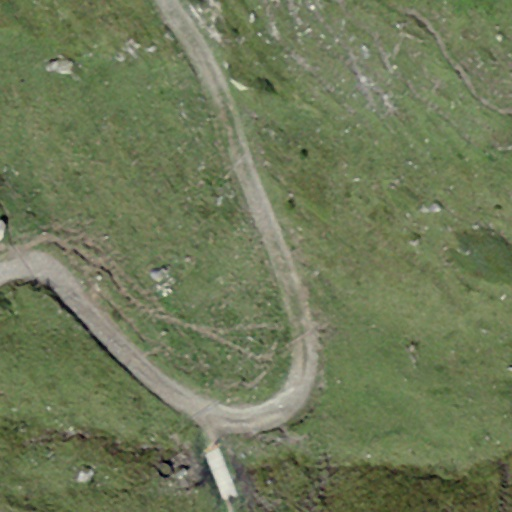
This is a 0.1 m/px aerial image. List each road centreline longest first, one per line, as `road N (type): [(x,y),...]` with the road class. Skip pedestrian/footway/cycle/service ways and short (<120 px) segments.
road 1 (track): [(205,415),(230,422),(282,410),(299,381),(303,341),(222,105),(164,0)]
road 2 (track): [(0,271),(37,266),(62,281),(107,337),(165,391),(205,415)]
